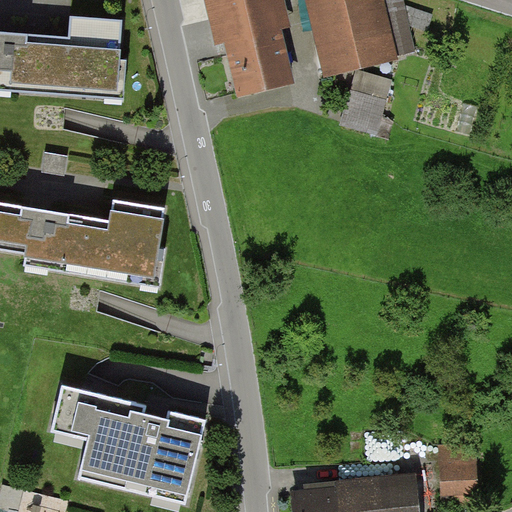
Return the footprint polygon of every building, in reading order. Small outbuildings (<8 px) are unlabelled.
[(224,48),(238,103),(296,88),(283,33),(292,30),(284,0),(203,0),(215,49),(224,48)] [(305,0),(322,74),(391,59),(377,0),(305,0)] [(0,31),(0,82),(122,92),(127,22),(75,18),(73,38),(0,31)] [(345,128),(382,136),(390,99),(353,91),(345,128)] [(47,149),(46,168),(68,169),(69,151),(47,149)] [(0,201),(0,251),(158,279),(170,210),(116,201),(112,221),(0,201)] [(205,425),(60,393),(51,435),(83,442),(74,483),(186,508),(205,425)] [(441,453),(441,504),(471,504),(471,452),(441,453)] [(289,511),(412,511),(411,482),(288,487),(289,511)]
